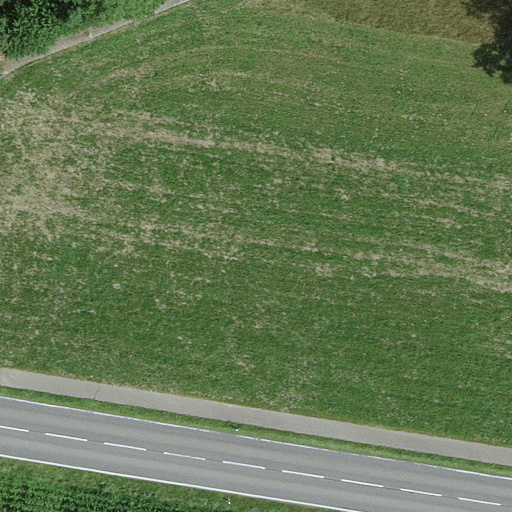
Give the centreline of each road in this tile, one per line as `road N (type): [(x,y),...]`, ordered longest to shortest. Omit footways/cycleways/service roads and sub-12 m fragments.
road 1 (secondary): [(0,430),(504,511)]
road 2 (track): [(163,0),(0,70)]
